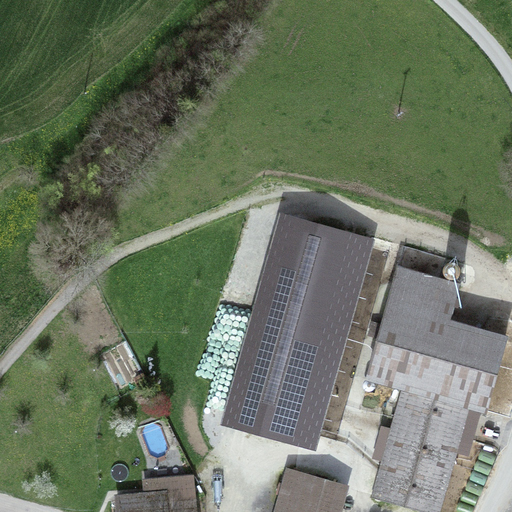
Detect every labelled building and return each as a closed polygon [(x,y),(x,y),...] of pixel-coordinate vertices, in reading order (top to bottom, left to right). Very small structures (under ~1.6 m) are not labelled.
[(368,248),(282,224),(228,417),(314,441),(368,248)] [(458,275),(457,268),(454,265),(449,265),(445,268),(444,271),(447,278),(453,279),(458,275)] [(447,321),(457,284),(399,268),(368,378),(404,388),(374,496),(432,511),(437,511),(467,406),(484,411),(505,337),(447,321)] [(355,369),(369,319),(354,315),(341,365),(355,369)] [(281,511),(328,511),(336,486),(292,474),(281,511)] [(153,497),(116,500),(116,511),(195,511),(192,477),(152,480),(153,497)]
